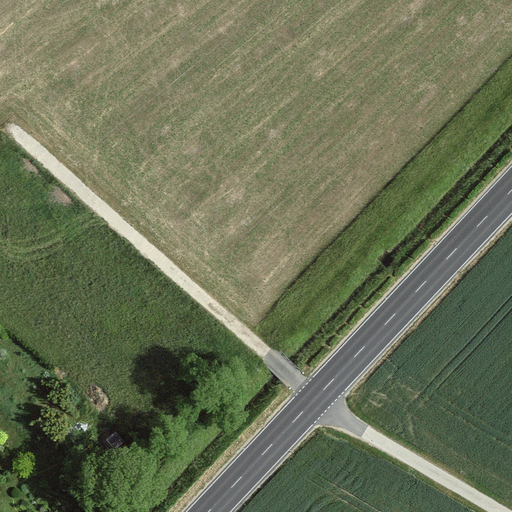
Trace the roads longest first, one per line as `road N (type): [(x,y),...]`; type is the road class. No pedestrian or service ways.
road 1 (secondary): [(511,192),(208,511)]
road 2 (track): [(313,401),(500,511)]
